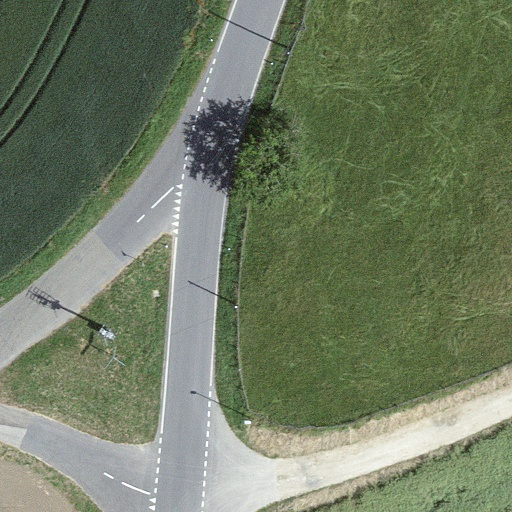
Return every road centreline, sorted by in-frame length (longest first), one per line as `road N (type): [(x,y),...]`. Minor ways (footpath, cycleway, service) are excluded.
road 1 (tertiary): [(176,511),(210,153)]
road 2 (unclassified): [(0,337),(80,276),(210,153)]
road 3 (tertiary): [(0,424),(105,471),(168,511)]
road 4 (tertiary): [(210,153),(260,0)]
